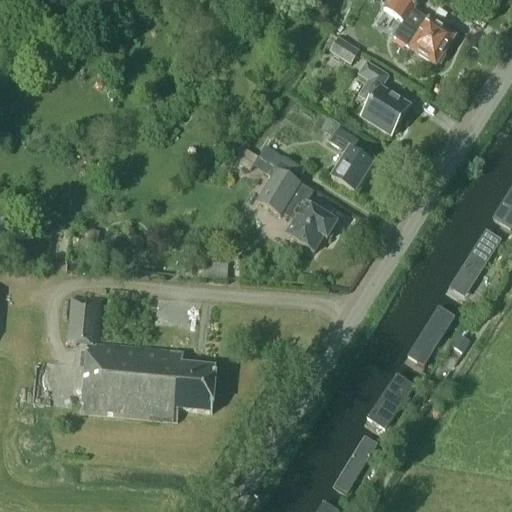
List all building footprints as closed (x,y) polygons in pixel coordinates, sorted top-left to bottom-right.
[(420,0),(391,0),(383,13),(403,26),(396,36),(413,47),(410,52),(436,68),(437,67),(441,67),(446,59),(444,55),(454,39),(429,23),(413,13),(420,0)] [(349,36),(354,28),(340,20),(331,33),(357,48),(360,42),(349,36)] [(359,53),(337,40),(329,55),(350,68),(359,53)] [(388,80),(366,67),(359,79),(369,85),(359,100),(371,107),(362,122),(391,140),(393,136),(396,135),(399,130),(398,128),(409,110),(381,92),(388,80)] [(358,144),(338,131),(330,145),(347,157),(331,182),(354,197),(373,167),(352,153),(358,144)] [(279,166),(283,159),(266,148),(259,160),(242,150),(239,148),(238,148),(236,152),(233,157),(230,162),(252,174),(254,170),(271,180),(275,173),(276,172),(279,166)] [(276,172),(297,185),(305,172),(283,159),(279,166),(276,172)] [(314,195),(275,173),(256,205),(280,219),(281,216),(295,224),(286,239),(314,256),(323,241),(327,243),(329,240),(330,241),(337,230),(335,229),(337,227),(306,208),(314,195)] [(71,300),(67,346),(87,348),(87,347),(98,348),(102,302),(71,300)] [(463,356),(471,344),(460,337),(452,349),(463,356)] [(98,348),(87,347),(87,348),(81,416),(177,425),(178,416),(178,413),(212,416),(216,371),(182,367),(183,362),(183,356),(98,348)] [(435,399),(441,389),(434,384),(427,394),(435,399)]
